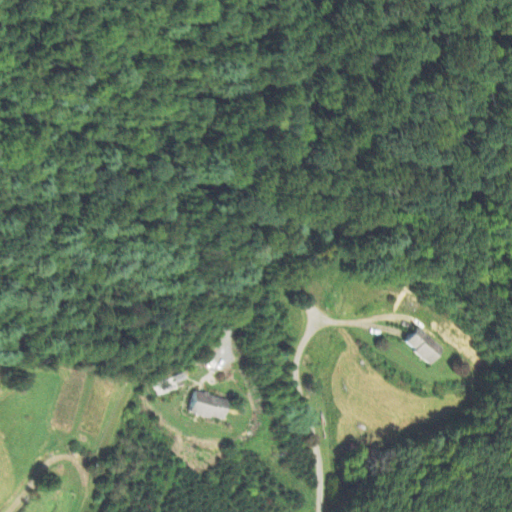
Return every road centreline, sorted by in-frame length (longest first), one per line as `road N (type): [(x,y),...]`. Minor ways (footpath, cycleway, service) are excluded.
road 1 (residential): [(225,334),(254,266),(284,264),(309,321),(298,381),(320,464),(319,511)]
road 2 (residential): [(80,511),(82,468),(68,456),(53,458),(8,511)]
